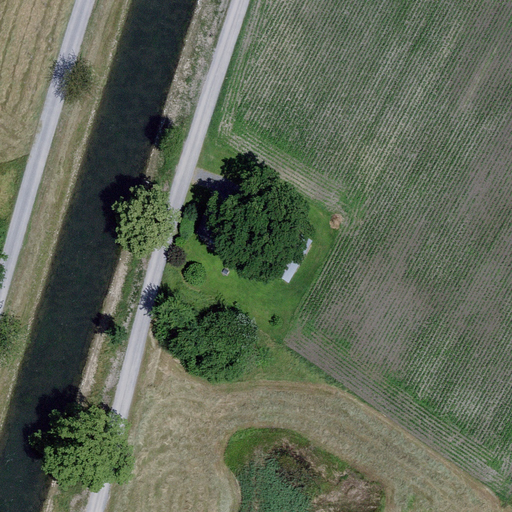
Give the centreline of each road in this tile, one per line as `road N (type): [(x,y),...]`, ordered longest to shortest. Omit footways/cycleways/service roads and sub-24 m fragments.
road 1 (track): [(95,511),(184,172),(242,0)]
road 2 (track): [(89,0),(0,280)]
